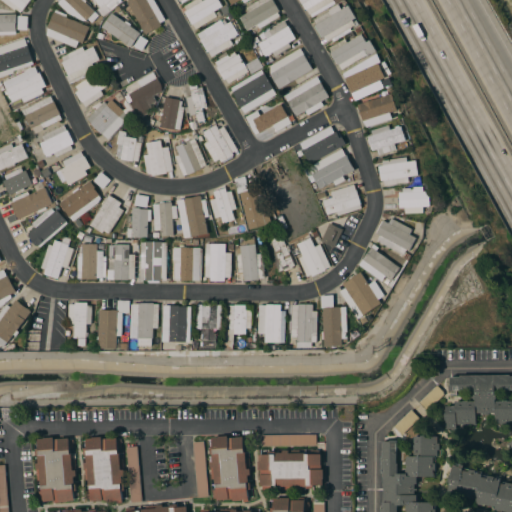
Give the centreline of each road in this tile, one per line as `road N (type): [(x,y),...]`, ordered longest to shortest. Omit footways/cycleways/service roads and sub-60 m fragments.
road 1 (residential): [(17,511),(11,428),(182,427)]
road 2 (residential): [(182,427),(333,426),(333,511)]
road 3 (residential): [(379,511),(379,438),(445,369),(511,369)]
road 4 (motorway): [(409,0),(511,188)]
road 5 (motorway): [(511,108),(452,0)]
